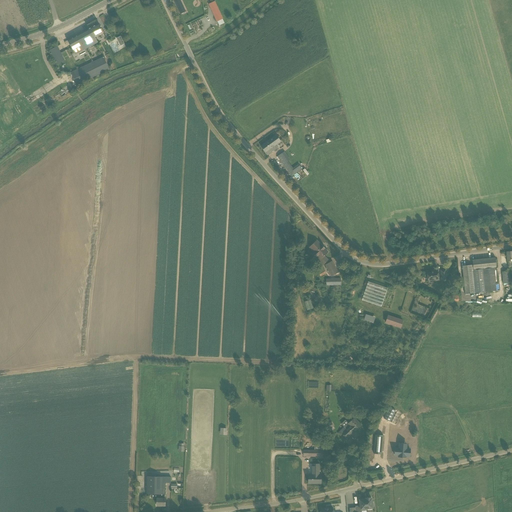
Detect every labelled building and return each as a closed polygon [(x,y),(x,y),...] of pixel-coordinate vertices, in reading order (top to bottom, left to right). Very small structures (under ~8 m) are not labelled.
[(179,0),(174,0),(178,9),(183,7),(179,0)] [(223,19),(215,1),(208,4),(217,22),(223,19)] [(97,35),(100,34),(103,32),(99,24),(80,34),(88,48),(97,42),(94,37),(97,35)] [(75,55),(88,48),(80,34),(67,41),(75,55)] [(50,50),(57,64),(65,60),(57,46),(50,50)] [(104,56),(71,72),(77,85),(110,69),(104,56)] [(261,146),(267,155),(277,148),(276,145),(281,141),(276,135),(261,146)] [(283,165),(286,163),(280,155),(277,157),(283,165)] [(309,247),(315,253),(314,254),(316,257),(323,265),(328,260),(324,256),(328,252),(324,248),(325,248),(322,245),(322,246),(317,240),(309,247)] [(473,265),(473,270),(496,268),(495,258),(472,260),(473,265)] [(331,262),(328,264),(325,265),(331,276),(338,272),(332,261),(331,262)] [(473,270),(473,265),(462,266),(465,294),(475,293),(473,270)] [(320,277),(326,274),(323,268),(317,272),(320,277)] [(496,268),(473,270),(475,293),(499,290),(497,268),(496,268)] [(434,271),(427,273),(428,281),(435,280),(435,281),(439,280),(438,270),(433,270),(434,271)] [(506,286),(506,283),(510,283),(510,271),(502,272),(502,274),(502,281),(500,281),(500,285),(503,284),(503,283),(503,286),(506,286)] [(326,279),(326,285),(331,285),(331,286),(341,285),(341,278),(331,278),(331,280),(329,280),(329,279),(326,279)] [(382,306),(388,287),(368,281),(362,300),(382,306)] [(312,299),(305,301),(307,310),(313,308),(312,299)] [(386,323),(400,328),(402,321),(388,316),(386,323)] [(384,419),(390,421),(393,414),(395,411),(390,408),(384,419)] [(346,438),(347,439),(355,431),(362,425),(354,418),(340,431),(338,433),(342,438),(344,440),(346,438)] [(335,424),(332,419),(325,423),(328,429),(335,424)] [(404,441),(405,429),(395,429),(395,433),(388,433),(388,440),(404,441)] [(375,435),(374,453),(381,454),(383,435),(375,435)] [(322,450),(322,446),(315,446),(315,449),(304,449),(303,456),(308,456),(323,456),(323,450),(322,450)] [(396,449),(392,448),(390,455),(394,456),(394,457),(400,459),(401,457),(405,458),(406,451),(402,450),(402,449),(396,448),(396,449)] [(308,474),(308,478),(308,483),(321,483),(321,473),(316,473),(316,474),(308,474)] [(171,483),(171,477),(147,476),(146,494),(157,494),(156,506),(165,506),(165,483),(171,483)] [(372,503),(372,498),(371,498),(366,498),(366,499),(359,500),(360,506),(356,507),(356,511),(367,510),(367,509),(371,508),(373,508),(372,507),(374,507),(373,503),(372,503)]
